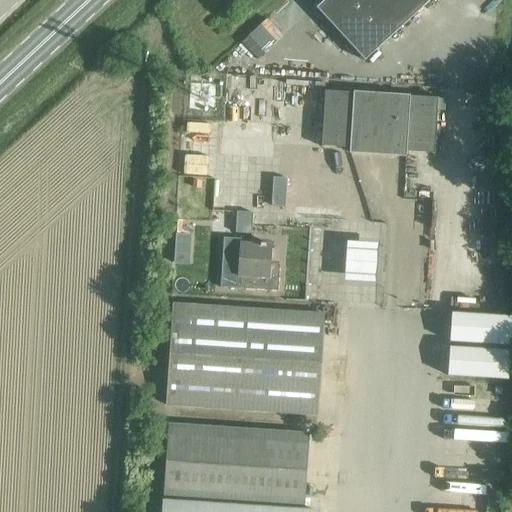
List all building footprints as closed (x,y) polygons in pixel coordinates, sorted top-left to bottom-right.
[(325,0),(315,9),(364,62),(431,0),(325,0)] [(296,80),(294,122),(306,123),(307,104),(319,105),(320,92),(315,92),(316,81),(296,80)] [(275,100),(275,89),(254,87),(253,99),(275,100)] [(349,150),(350,150),(353,94),(324,92),(321,148),(349,150)] [(405,157),(405,154),(409,97),(353,94),(350,150),(349,150),(349,154),(405,157)] [(405,154),(433,155),(436,99),(409,97),(405,154)] [(218,145),(218,157),(247,158),(247,147),(218,145)] [(220,288),(277,292),(279,266),(270,266),(272,247),(240,244),(240,240),(223,239),(220,288)] [(376,244),(345,243),(343,282),(374,284),(376,244)] [(165,406),(317,416),(324,316),(172,306),(165,406)] [(451,315),(449,343),(510,347),(511,318),(451,315)] [(447,377),(507,381),(509,353),(449,349),(447,377)] [(461,396),(460,403),(504,406),(504,398),(461,396)] [(163,501),(304,510),(309,435),(168,425),(163,501)] [(162,501),(161,511),(308,511),(303,511),(303,510),(301,510),(163,501),(162,501)]
